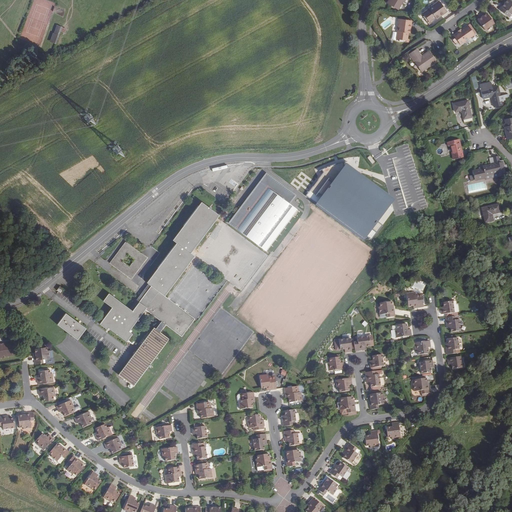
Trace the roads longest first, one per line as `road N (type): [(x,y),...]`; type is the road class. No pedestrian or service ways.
road 1 (tertiary): [(0,306),(42,287),(181,173),(217,160),(309,152),(352,128)]
road 2 (residential): [(188,493),(146,488),(117,474),(27,401)]
road 3 (residential): [(430,300),(442,387),(421,413),(362,421)]
road 4 (tertiary): [(511,42),(428,99),(383,114)]
